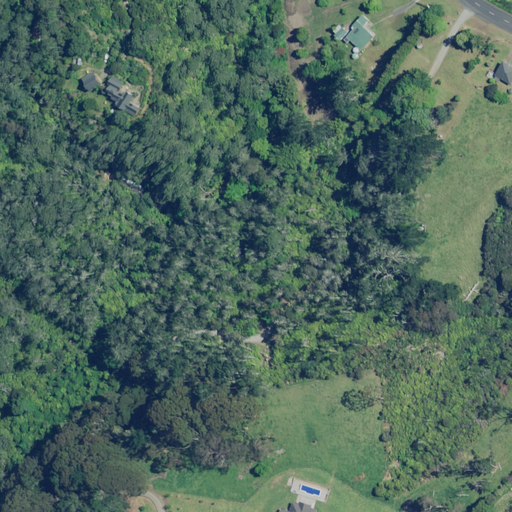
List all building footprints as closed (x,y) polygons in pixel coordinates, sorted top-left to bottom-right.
[(356,27),(347,36),(344,40),(346,42),(350,38),(362,50),(375,37),(364,27),(370,21),(363,15),(354,25),(356,27)] [(40,36),(48,24),(40,20),(33,31),(40,36)] [(348,33),(343,28),(335,36),(340,41),(348,33)] [(380,53),(376,48),(371,51),(375,57),(380,53)] [(511,83),(511,67),(503,62),(495,75),(511,84),(511,83)] [(102,84),(94,73),(84,79),(92,91),(102,84)] [(125,82),(114,76),(110,84),(112,85),(108,92),(116,97),(114,99),(119,102),(118,105),(137,116),(141,108),(131,103),(134,96),(127,92),(125,96),(119,93),(125,82)] [(300,502),(299,505),(294,504),(291,511),(289,511),(281,509),(279,511),(316,511),(318,510),(311,507),(312,506),(300,502)]
